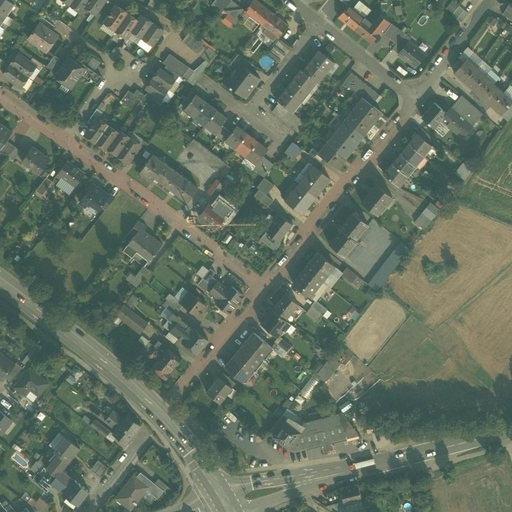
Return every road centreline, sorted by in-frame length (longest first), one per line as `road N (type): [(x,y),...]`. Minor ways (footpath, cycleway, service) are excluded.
road 1 (primary): [(0,283),(166,420),(226,502)]
road 2 (secondary): [(226,502),(511,430)]
road 3 (residential): [(264,289),(65,141)]
road 4 (residential): [(264,289),(415,100)]
road 5 (residential): [(176,398),(264,289)]
road 6 (residential): [(415,100),(318,22)]
road 7 (residential): [(415,100),(487,0)]
